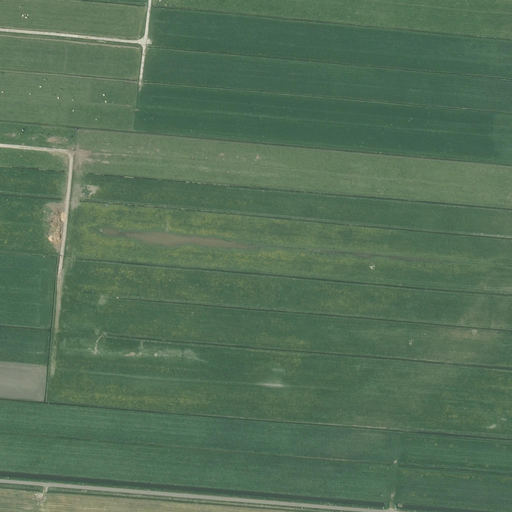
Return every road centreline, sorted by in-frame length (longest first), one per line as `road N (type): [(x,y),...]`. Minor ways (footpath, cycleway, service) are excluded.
road 1 (track): [(0,145),(71,156),(48,398),(511,438)]
road 2 (unclassified): [(389,511),(0,481)]
road 3 (track): [(145,41),(0,28)]
